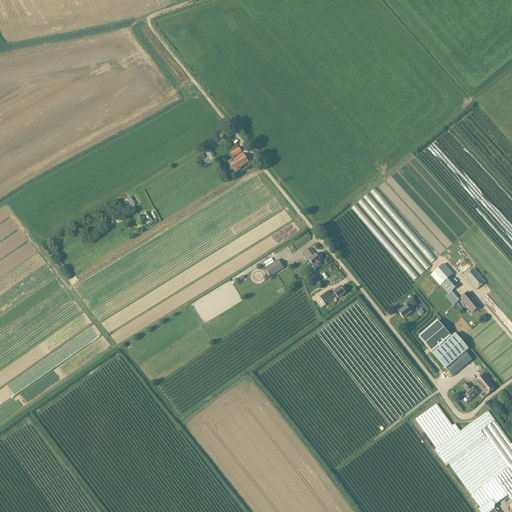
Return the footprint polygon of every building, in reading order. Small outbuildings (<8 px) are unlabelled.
[(429,164),(511,243),(511,225),(485,200),(490,195),(487,192),(497,182),(462,149),(460,151),(484,174),(483,176),(489,182),(484,187),(481,185),(479,186),(477,184),(479,182),(466,169),(465,170),(435,141),(426,150),(429,152),(431,150),(437,155),(429,164)] [(232,158),(233,159),(228,162),(235,173),(240,169),(240,168),(248,162),(239,147),(230,153),(233,157),(232,158)] [(392,208),(374,188),(370,191),(387,211),(392,208)] [(378,210),(380,212),(382,210),(367,193),(363,197),(376,211),(378,210)] [(373,218),(377,214),(362,198),(358,202),(373,218)] [(351,208),(365,223),(369,219),(355,204),(351,208)] [(288,247),(292,253),(296,251),(292,244),(288,247)] [(316,269),(321,265),(318,261),(320,260),(316,254),(315,255),(311,248),(303,254),(309,260),(316,269)] [(432,262),(436,258),(429,250),(424,254),(432,262)] [(414,257),(426,270),(431,265),(419,253),(414,257)] [(414,280),(418,276),(402,257),(398,261),(414,280)] [(270,277),(284,269),(278,260),(274,262),(271,258),(262,264),(270,277)] [(438,269),(434,272),(444,283),(444,282),(452,291),(458,285),(450,277),(453,274),(444,264),(441,266),(438,269)] [(473,269),(465,276),(477,290),(485,283),(473,269)] [(436,290),(439,294),(444,290),(440,286),(436,290)] [(333,298),(336,295),(338,298),(346,293),(341,287),(334,292),(331,294),(329,291),(320,297),(322,300),(319,303),(321,307),(325,305),(325,304),(333,298)] [(283,289),(277,293),(279,297),(286,293),(283,289)] [(451,291),(445,296),(453,305),(460,299),(451,291)] [(461,299),(473,313),(480,307),(468,292),(461,299)] [(399,312),(403,318),(411,312),(406,306),(399,312)] [(438,321),(419,336),(429,348),(433,353),(452,337),(438,321)] [(453,377),(472,360),(466,353),(469,350),(456,334),(452,337),(433,353),(453,377)] [(485,371),(476,378),(485,388),(493,381),(485,371)] [(468,391),(465,394),(470,400),(478,394),(472,387),(471,388),(467,383),(463,386),(468,391)] [(495,511),(494,510),(495,505),(508,496),(511,500),(511,444),(488,410),(457,432),(437,404),(416,419),(437,449),(435,451),(446,466),(449,464),(481,508),(478,510),(480,511),(495,511)]
